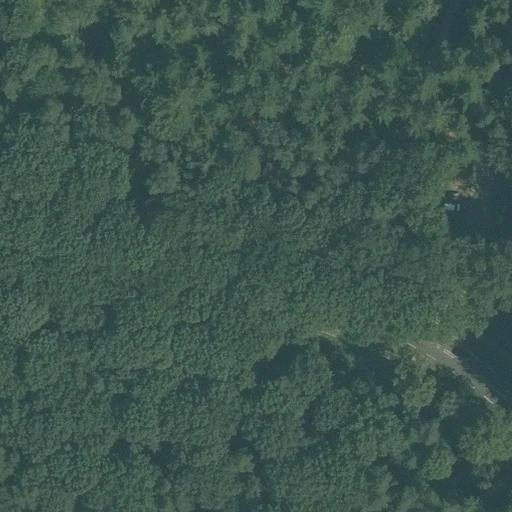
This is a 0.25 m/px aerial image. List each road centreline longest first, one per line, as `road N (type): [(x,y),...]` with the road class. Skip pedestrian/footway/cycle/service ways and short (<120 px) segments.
road 1 (secondary): [(511,404),(425,338),(330,297),(232,278),(0,254)]
road 2 (track): [(480,120),(477,245),(468,282),(450,309)]
road 3 (track): [(480,120),(438,53),(448,0)]
